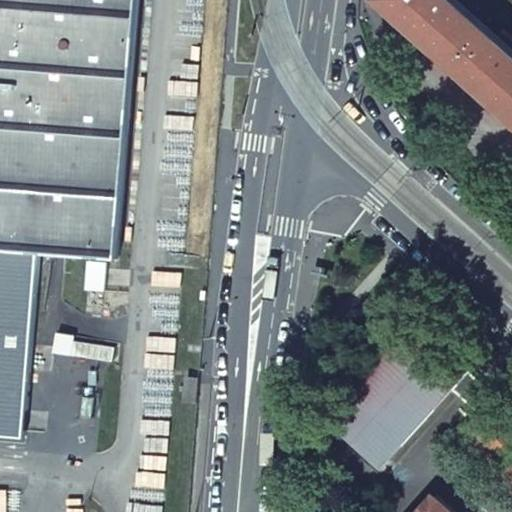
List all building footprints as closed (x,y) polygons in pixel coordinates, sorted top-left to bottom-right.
[(0,0),(0,250),(39,253),(119,260),(140,0),(0,0)] [(511,0),(384,0),(511,113),(511,0)] [(0,250),(0,433),(26,436),(39,253),(0,250)] [(328,419),(382,468),(470,371),(416,322),(328,419)] [(187,377),(186,402),(198,403),(200,378),(187,377)] [(511,416),(495,401),(463,436),(511,479),(511,416)] [(453,511),(438,498),(425,511),(453,511)]
